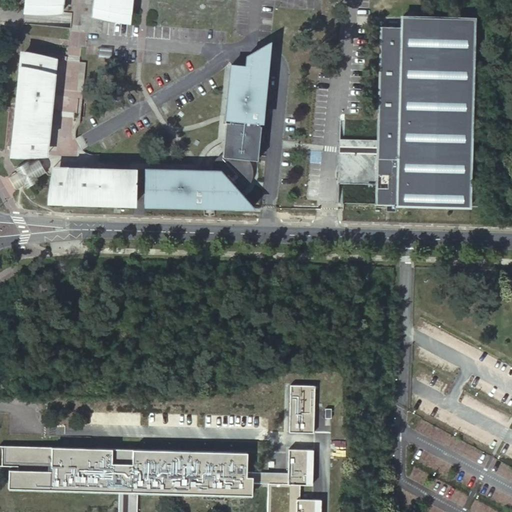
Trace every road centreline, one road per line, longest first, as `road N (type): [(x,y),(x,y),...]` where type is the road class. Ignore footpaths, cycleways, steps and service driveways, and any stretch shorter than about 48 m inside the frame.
road 1 (tertiary): [(265,234),(511,241)]
road 2 (tertiary): [(265,234),(84,229)]
